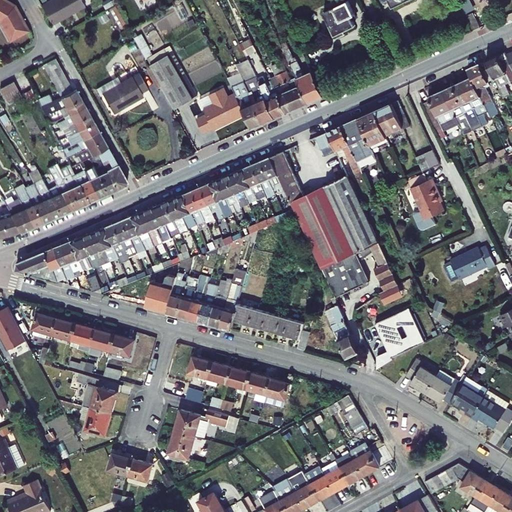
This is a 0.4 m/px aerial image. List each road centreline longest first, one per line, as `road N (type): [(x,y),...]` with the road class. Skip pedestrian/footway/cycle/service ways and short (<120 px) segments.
road 1 (residential): [(404,78),(141,195)]
road 2 (residential): [(171,325),(358,379)]
road 3 (residential): [(141,195),(51,38)]
road 4 (residential): [(0,277),(171,325)]
road 5 (residential): [(141,195),(0,253)]
road 6 (residential): [(358,379),(470,442)]
